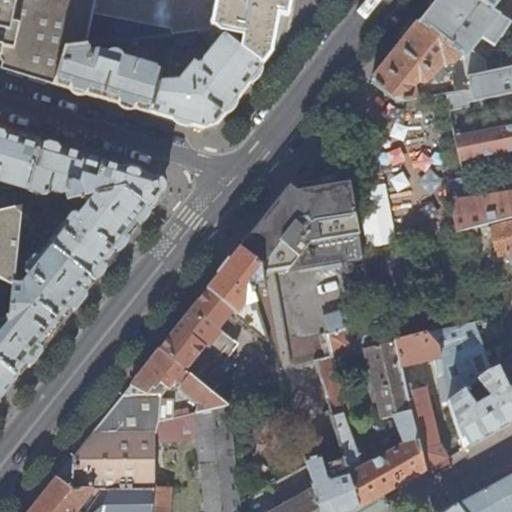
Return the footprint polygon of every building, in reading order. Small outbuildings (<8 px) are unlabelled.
[(0,0),(0,58),(4,60),(2,67),(55,82),(66,47),(86,45),(93,14),(177,31),(181,34),(198,32),(212,31),(218,0),(0,0)] [(258,63),(266,59),(269,42),(272,42),(278,14),(280,1),(284,1),(284,0),(218,0),(212,31),(216,30),(218,31),(243,36),(240,49),(258,63)] [(472,92),(461,93),(459,93),(448,95),(452,113),(472,108),(471,104),(511,95),(511,68),(490,73),(487,61),(475,51),(484,39),(497,47),(511,24),(511,22),(497,13),(494,11),(488,7),(478,0),(437,0),(427,13),(420,22),(463,56),(469,53),(472,58),(466,61),(472,92)] [(511,0),(478,0),(488,7),(494,11),(502,0),(511,0)] [(278,14),(272,42),(276,43),(281,15),(278,14)] [(401,45),(418,24),(410,18),(393,39),(401,45)] [(453,65),(459,93),(461,93),(472,92),(466,61),(472,58),(469,53),(463,56),(420,22),(418,24),(401,45),(373,81),(400,103),(418,100),(416,91),(421,85),(423,85),(425,86),(427,85),(429,83),(431,81),(433,78),(439,83),(449,72),(443,67),(445,65),(453,65)] [(179,82),(158,84),(150,113),(202,129),(216,125),(262,67),(258,63),(240,49),(218,31),(216,30),(212,31),(198,32),(212,49),(199,65),(196,63),(189,72),(188,71),(179,82)] [(88,52),(87,45),(86,45),(66,47),(55,82),(54,84),(150,113),(158,84),(157,70),(123,60),(123,58),(122,56),(121,55),(119,53),(117,52),(114,51),(112,50),(110,50),(108,51),(105,53),(104,53),(97,51),(92,53),(88,52)] [(511,127),(456,138),(461,163),(486,157),(511,152),(511,127)] [(10,184),(27,190),(42,144),(0,131),(0,186),(8,189),(10,184)] [(291,184),(258,225),(294,272),(310,271),(315,269),(315,268),(326,266),(333,267),(339,269),(343,271),(348,275),(352,279),(354,282),(355,285),(355,289),(354,292),(353,296),(352,299),(350,302),(347,305),(344,307),(339,312),(328,316),(334,332),(347,326),(353,323),(356,321),(361,317),(363,314),(368,305),(369,299),(370,292),(368,274),(361,246),(350,179),(339,134),(319,149),(310,170),(291,184)] [(66,193),(68,199),(85,195),(123,188),(150,209),(163,192),(159,179),(42,144),(27,190),(43,195),(49,194),(50,191),(61,194),(66,193)] [(452,202),(458,233),(466,231),(466,229),(511,217),(511,192),(472,199),(466,179),(465,179),(448,181),(452,202)] [(72,214),(48,243),(93,280),(150,209),(123,188),(85,195),(87,205),(79,216),(77,214),(75,213),(72,214)] [(21,208),(0,212),(0,278),(13,285),(13,283),(20,221),(22,208),(21,208)] [(503,254),(506,264),(511,262),(511,221),(491,226),(498,255),(503,254)] [(240,248),(262,264),(263,273),(270,272),(287,270),(288,273),(294,272),(258,225),(244,242),(240,248)] [(0,362),(17,376),(93,280),(48,243),(39,254),(35,256),(32,257),(30,259),(28,262),(27,264),(27,266),(26,269),(26,273),(27,274),(29,272),(30,273),(22,284),(13,283),(13,285),(9,318),(5,319),(8,324),(0,333),(0,362)] [(247,305),(257,302),(252,288),(265,286),(263,273),(262,264),(240,248),(208,289),(232,309),(243,319),(246,315),(241,311),(247,305)] [(218,327),(232,309),(208,289),(160,349),(209,389),(227,366),(222,361),(237,342),(218,327)] [(334,332),(326,334),(333,356),(326,358),(317,360),(345,457),(360,509),(398,487),(427,471),(409,391),(403,365),(397,341),(398,340),(380,321),(334,332)] [(264,324),(256,329),(269,341),(264,324)] [(481,345),(474,324),(426,333),(439,347),(449,401),(465,390),(479,380),(492,371),(498,369),(508,389),(511,387),(511,357),(489,365),(482,346),(481,345)] [(319,334),(326,358),(333,356),(326,334),(326,333),(319,334)] [(443,402),(449,401),(439,347),(426,333),(398,340),(397,341),(403,365),(435,357),(436,376),(438,376),(443,402)] [(195,406),(196,414),(229,407),(209,389),(160,349),(131,386),(149,394),(154,386),(156,388),(160,381),(170,389),(173,384),(175,382),(179,386),(180,391),(195,406)] [(0,397),(17,376),(0,362),(0,397)] [(476,406),(465,390),(449,401),(465,449),(511,421),(511,387),(508,389),(498,369),(492,371),(479,380),(489,396),(478,402),(476,406)] [(427,387),(409,391),(427,471),(450,457),(442,443),(440,443),(427,387)] [(96,488),(106,488),(156,488),(154,511),(240,511),(240,504),(229,407),(196,414),(190,415),(180,418),(173,419),(158,422),(160,400),(161,395),(124,395),(74,457),(72,488),(96,488)] [(175,401),(160,400),(158,422),(173,419),(174,412),(175,401)] [(188,409),(178,411),(180,418),(190,415),(188,409)] [(317,466),(326,463),(324,454),(315,457),(307,459),(309,466),(310,468),(317,466)] [(76,511),(96,488),(72,488),(74,457),(30,511),(76,511)] [(317,466),(310,468),(316,489),(323,511),(353,511),(360,509),(345,457),(326,463),(317,466)] [(278,509),(273,511),(272,511),(323,511),(316,489),(310,468),(309,466),(267,489),(271,504),(277,505),(278,509)] [(511,511),(511,474),(493,485),(508,511),(511,511)] [(89,511),(154,511),(156,488),(106,488),(89,511)] [(271,504),(267,489),(240,504),(240,511),(264,511),(272,510),(273,511),(278,509),(277,505),(271,504)] [(497,511),(485,489),(458,504),(463,511),(497,511)]
